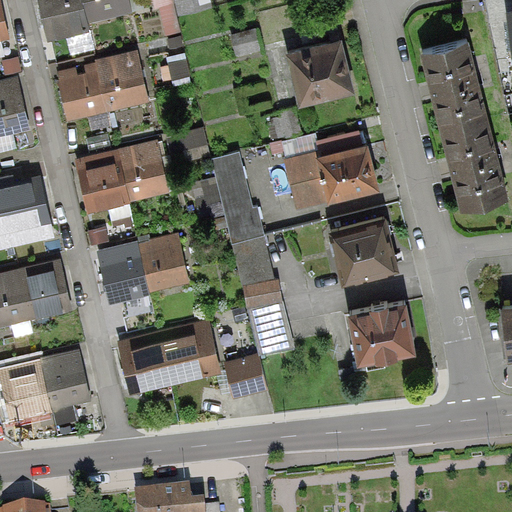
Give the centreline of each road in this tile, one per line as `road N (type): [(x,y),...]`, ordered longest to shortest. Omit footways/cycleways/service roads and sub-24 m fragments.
road 1 (residential): [(109,389),(18,0)]
road 2 (secondary): [(478,418),(123,455)]
road 3 (residential): [(373,0),(435,251)]
road 4 (residential): [(435,251),(478,418)]
road 5 (secondary): [(123,455),(0,469)]
